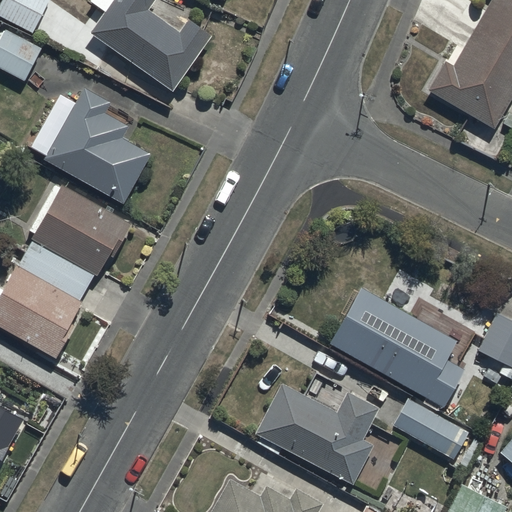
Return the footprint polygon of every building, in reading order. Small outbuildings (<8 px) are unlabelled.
[(49,0),(1,0),(0,2),(0,19),(30,36),(49,0)] [(110,0),(87,33),(170,92),(209,36),(186,20),(177,33),(146,11),(153,0),(110,0)] [(511,114),(504,110),(511,96),(511,0),(479,0),(488,5),(452,68),(444,63),(427,91),(493,129),(498,121),(511,128),(511,125),(511,114)] [(40,50),(3,30),(0,35),(0,70),(23,82),(40,50)] [(81,88),(41,160),(122,205),(150,156),(120,139),(126,129),(101,115),(108,103),(81,88)] [(60,189),(53,186),(28,233),(33,236),(3,294),(0,292),(0,331),(53,360),(83,305),(78,302),(91,277),(99,282),(131,222),(62,186),(60,189)] [(359,290),(328,346),(442,408),(464,369),(446,360),(456,343),(359,290)] [(511,323),(494,315),(477,351),(511,368),(511,323)] [(277,454),(280,448),(352,486),(373,447),(361,440),(378,409),(346,392),(335,414),(281,385),(254,435),(259,438),(256,443),(277,454)] [(407,399),(392,426),(453,459),(468,433),(407,399)] [(0,458),(22,419),(0,406),(0,458)] [(511,436),(498,453),(511,465),(511,436)] [(230,479),(210,511),(320,511),(324,505),(295,488),(288,499),(265,486),(259,496),(230,479)] [(503,511),(505,508),(460,485),(446,511),(503,511)]
